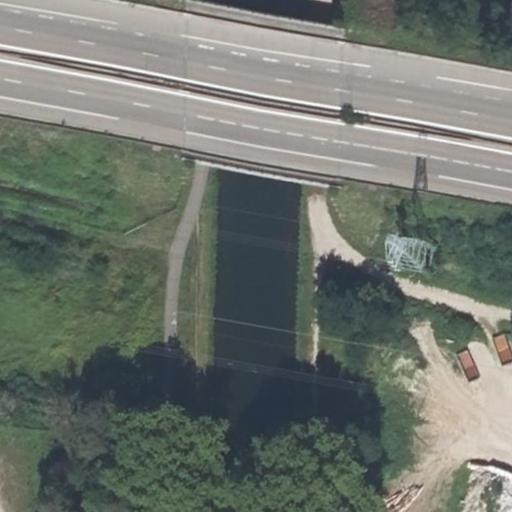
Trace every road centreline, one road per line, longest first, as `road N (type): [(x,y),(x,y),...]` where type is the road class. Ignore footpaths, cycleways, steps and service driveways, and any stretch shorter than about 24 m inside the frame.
road 1 (trunk): [(0,76),(511,171)]
road 2 (trunk): [(511,116),(0,25)]
road 3 (track): [(511,312),(422,296),(334,246),(316,189),(325,0)]
road 4 (track): [(0,239),(75,251),(144,244),(178,252)]
